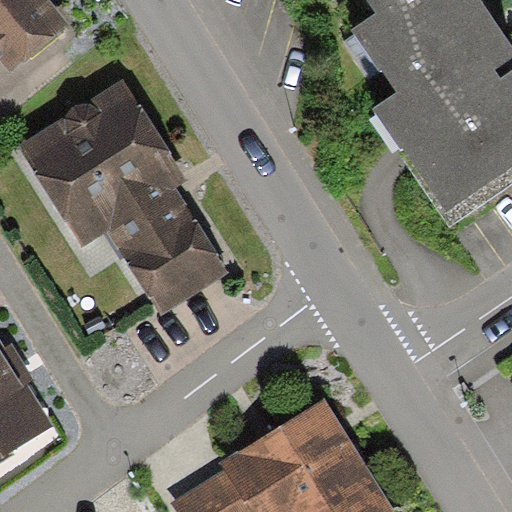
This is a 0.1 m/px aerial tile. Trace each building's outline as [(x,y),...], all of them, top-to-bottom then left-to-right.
[(0,0),(0,63),(10,76),(69,28),(45,0),(0,0)] [(363,0),(381,26),(359,41),(403,104),(380,119),(447,216),(511,170),(511,84),(502,70),(511,63),(511,59),(470,0),(363,0)] [(184,181),(126,89),(27,151),(89,248),(110,234),(161,315),(227,274),(173,188),(184,181)] [(0,462),(56,428),(21,371),(0,338),(0,462)] [(394,511),(329,403),(223,466),(226,472),(171,504),(175,511),(394,511)]
